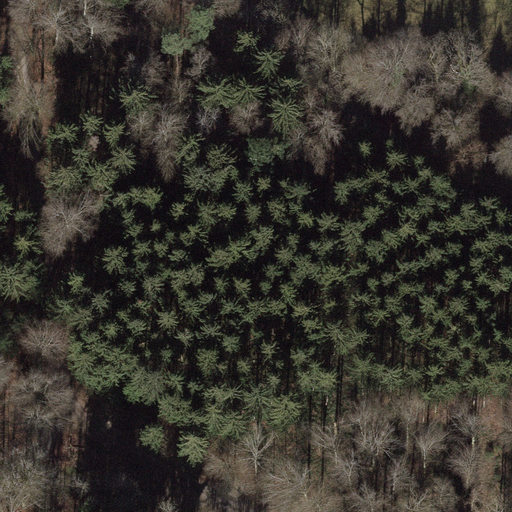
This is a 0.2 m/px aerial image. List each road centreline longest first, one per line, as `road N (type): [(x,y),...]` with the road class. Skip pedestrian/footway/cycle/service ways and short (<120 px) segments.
road 1 (track): [(25,0),(17,25),(43,278),(63,383),(202,496)]
road 2 (track): [(511,222),(433,183),(225,0)]
road 3 (track): [(0,469),(202,496),(237,511)]
